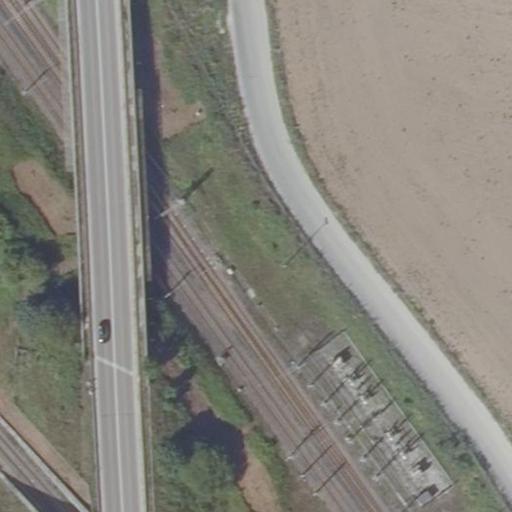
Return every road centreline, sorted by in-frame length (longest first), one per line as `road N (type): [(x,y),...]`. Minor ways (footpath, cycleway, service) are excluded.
road 1 (unclassified): [(511,501),(285,166),(257,84),(246,0)]
road 2 (secondary): [(96,0),(123,511)]
